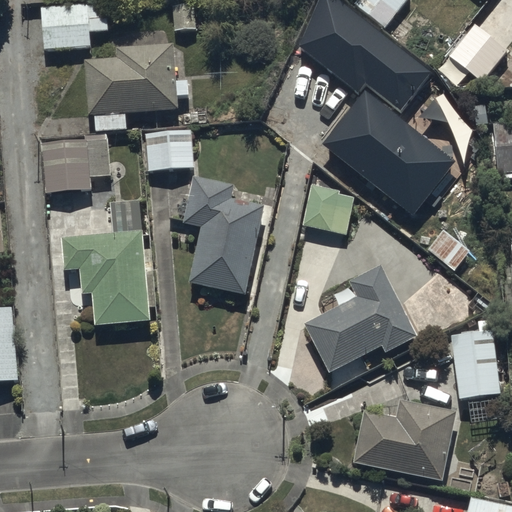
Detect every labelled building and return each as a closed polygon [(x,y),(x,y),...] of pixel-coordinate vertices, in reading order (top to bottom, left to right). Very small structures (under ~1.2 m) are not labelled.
[(407,0),(356,0),(356,1),(386,25),(407,0)] [(431,76),(327,3),(294,50),(359,96),(365,88),(403,114),(431,76)] [(108,4),(41,6),(44,49),(91,48),(91,32),(109,31),(108,4)] [(195,5),(173,5),(174,30),(196,29),(195,5)] [(508,52),(476,24),(451,54),(483,82),(498,65),(506,72),(511,65),(511,60),(505,54),(508,52)] [(127,130),(126,112),(178,109),(174,45),(118,48),(118,57),(87,60),(90,114),(95,113),(97,132),(127,130)] [(455,164),(365,93),(323,146),(413,217),(455,164)] [(511,121),(494,123),(498,172),(511,170),(511,121)] [(194,168),(192,132),(147,134),(150,171),(194,168)] [(110,138),(41,143),(46,192),(91,189),(91,178),(113,176),(110,138)] [(236,184),(194,174),(184,224),(202,228),(189,282),(245,295),(265,206),(232,199),(236,184)] [(342,191),(312,185),(304,226),(347,235),(355,198),(341,196),(342,191)] [(113,203),(115,233),(64,237),(66,267),(81,267),(82,295),(94,295),(96,323),(150,320),(144,231),(142,231),(140,201),(113,203)] [(470,251),(444,229),(428,247),(454,269),(470,251)] [(337,295),(342,304),(305,323),(332,374),(385,347),(387,352),(418,336),(382,265),(350,281),(353,286),(337,295)] [(14,308),(0,309),(0,381),(20,380),(14,308)] [(479,322),(480,331),(453,334),(460,398),(502,394),(494,320),(479,322)] [(401,399),(397,416),(367,410),(356,461),(444,481),(459,413),(401,399)] [(511,511),(511,505),(472,497),(469,511),(511,511)]
